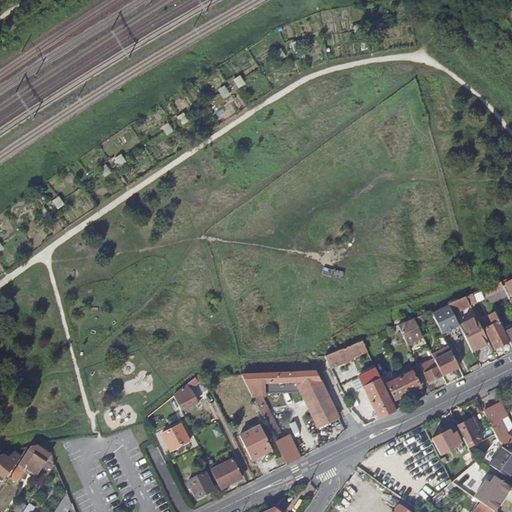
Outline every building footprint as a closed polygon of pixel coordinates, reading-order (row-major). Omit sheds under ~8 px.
[(373,33),(381,31),(379,22),(371,23),(373,33)] [(355,36),(362,35),(361,26),(353,27),(355,36)] [(294,52),(301,49),(298,40),(291,43),(294,52)] [(279,60),(285,56),(280,48),(273,52),(279,60)] [(238,88),(245,83),(240,76),(233,80),(238,88)] [(223,98),(229,94),(224,86),(218,90),(223,98)] [(182,125),(188,121),(183,113),(177,117),(182,125)] [(166,135),(173,131),(168,123),(161,127),(166,135)] [(120,166),(126,162),(120,154),(114,159),(120,166)] [(105,177),(111,173),(105,165),(99,170),(105,177)] [(57,208),(64,204),(58,196),(52,201),(57,208)] [(42,219),(49,215),(43,207),(37,212),(42,219)] [(330,277),(332,270),(324,268),(322,274),(330,277)] [(343,272),(334,271),(333,278),(342,280),(343,272)] [(508,296),(511,303),(511,280),(506,284),(506,286),(503,287),(508,296)] [(508,296),(503,287),(501,282),(491,286),(483,289),(488,298),(491,304),(508,296)] [(488,298),(483,289),(465,296),(468,301),(473,299),(474,300),(483,295),(485,299),(488,298)] [(470,306),(468,301),(465,296),(459,299),(448,304),(449,306),(455,318),(459,316),(457,312),(470,306)] [(459,325),(455,318),(449,306),(440,310),(439,308),(431,311),(442,334),(459,325)] [(509,341),(505,333),(495,313),(481,320),(495,348),(509,341)] [(398,325),(406,342),(422,335),(417,324),(414,318),(398,325)] [(488,342),(476,318),(459,326),(472,351),(488,342)] [(362,340),(357,342),(362,352),(363,354),(367,352),(362,340)] [(327,361),(331,369),(348,361),(353,359),(354,357),(354,356),(362,352),(357,342),(325,356),(327,361)] [(451,351),(449,346),(440,351),(443,355),(451,351)] [(459,367),(451,351),(443,355),(435,359),(434,359),(442,375),(459,367)] [(442,375),(434,359),(421,366),(428,382),(442,375)] [(379,419),(396,410),(376,368),(358,377),(379,419)] [(387,384),(395,401),(421,388),(412,371),(409,373),(408,370),(405,372),(406,374),(402,376),(400,374),(396,376),(397,379),(393,381),(392,378),(389,380),(390,382),(387,384)] [(320,381),(316,371),(242,375),(246,384),(255,383),(287,382),(287,388),(295,388),(295,382),(297,382),(320,381)] [(197,377),(186,386),(189,390),(200,381),(197,377)] [(338,417),(320,381),(297,382),(319,427),(338,417)] [(246,384),(276,442),(283,439),(255,383),(246,384)] [(186,386),(174,396),(181,411),(196,403),(191,392),(189,390),(186,386)] [(511,451),(511,437),(506,433),(507,433),(499,419),(507,415),(500,402),(483,411),(495,434),(498,440),(499,441),(504,445),(511,451)] [(511,426),(511,424),(507,415),(499,419),(507,433),(511,426)] [(469,448),(481,441),(478,435),(481,433),(476,424),(474,424),(471,418),(457,425),(469,448)] [(171,450),(189,441),(181,425),(162,434),(171,450)] [(252,459),(272,449),(262,429),(242,439),(252,459)] [(459,451),(463,449),(455,433),(451,435),(449,430),(432,439),(440,455),(457,447),(459,451)] [(498,440),(495,434),(488,438),(491,443),(498,440)] [(287,464),(300,458),(289,436),(283,439),(276,442),(287,464)] [(511,472),(511,451),(504,445),(490,465),(508,478),(511,472)] [(36,446),(30,447),(10,477),(9,479),(16,483),(34,455),(44,462),(49,455),(43,450),(36,446)] [(0,480),(2,482),(19,459),(13,453),(6,458),(4,457),(0,456),(0,480)] [(47,476),(55,464),(52,455),(41,471),(47,476)] [(211,470),(221,489),(241,478),(232,460),(211,470)] [(457,486),(461,489),(478,474),(475,470),(479,467),(480,467),(476,462),(473,464),(452,482),(457,486)] [(197,498),(213,489),(205,473),(188,482),(197,498)] [(511,485),(495,474),(490,481),(485,478),(473,496),(496,511),(511,486),(511,485)] [(457,486),(452,482),(444,489),(447,492),(448,493),(457,486)] [(67,492),(54,511),(65,511),(72,502),(67,492)] [(428,502),(433,505),(443,497),(442,496),(439,493),(428,502)] [(12,511),(23,511),(27,507),(19,501),(12,511)] [(434,506),(433,505),(428,502),(423,507),(430,511),(434,506)] [(489,508),(481,502),(474,511),(492,511),(488,509),(489,508)]
